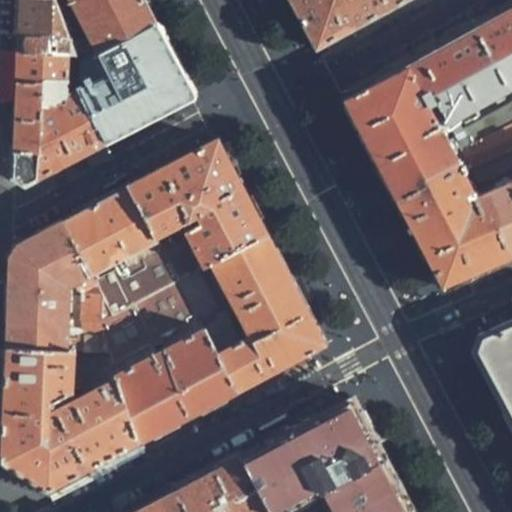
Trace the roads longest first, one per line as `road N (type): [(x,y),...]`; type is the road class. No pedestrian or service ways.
road 1 (residential): [(62,511),(351,362),(511,290)]
road 2 (residential): [(311,81),(466,0)]
